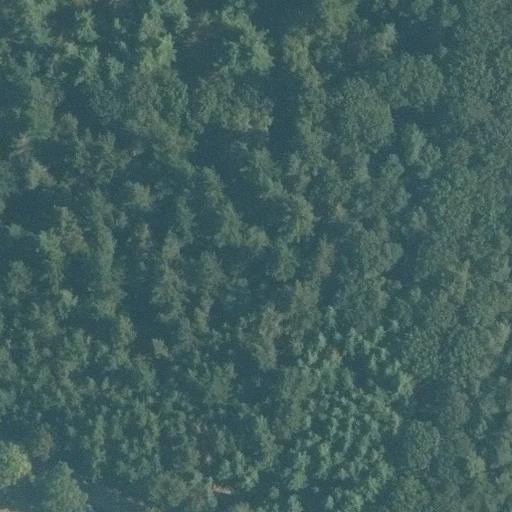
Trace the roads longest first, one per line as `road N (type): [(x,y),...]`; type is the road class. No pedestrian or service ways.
road 1 (track): [(504,0),(425,511)]
road 2 (track): [(122,511),(0,453)]
